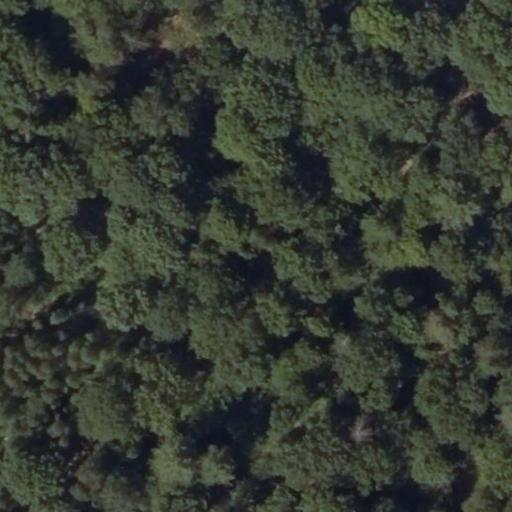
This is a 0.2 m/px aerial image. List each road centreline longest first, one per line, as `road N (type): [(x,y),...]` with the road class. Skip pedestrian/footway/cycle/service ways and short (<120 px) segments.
road 1 (track): [(423,0),(122,511)]
road 2 (track): [(387,0),(0,267)]
